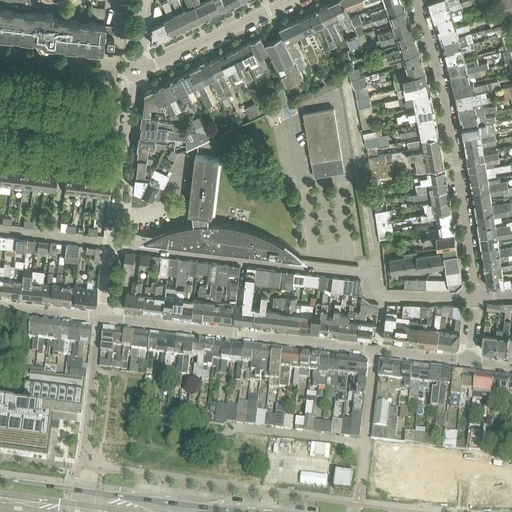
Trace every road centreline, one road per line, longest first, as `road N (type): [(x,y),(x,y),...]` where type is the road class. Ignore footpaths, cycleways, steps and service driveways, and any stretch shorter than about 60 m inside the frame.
road 1 (residential): [(416,0),(441,81),(476,296)]
road 2 (residential): [(377,349),(100,316)]
road 3 (residential): [(110,243),(372,271)]
road 4 (tertiary): [(250,511),(0,479)]
road 5 (residential): [(372,271),(377,259),(346,75)]
road 6 (residential): [(135,68),(291,0)]
road 7 (residential): [(135,68),(0,53)]
road 8 (residential): [(84,443),(100,316)]
road 9 (tertiary): [(0,494),(126,511)]
road 10 (residential): [(361,474),(377,349)]
road 11 (residential): [(120,175),(0,161)]
